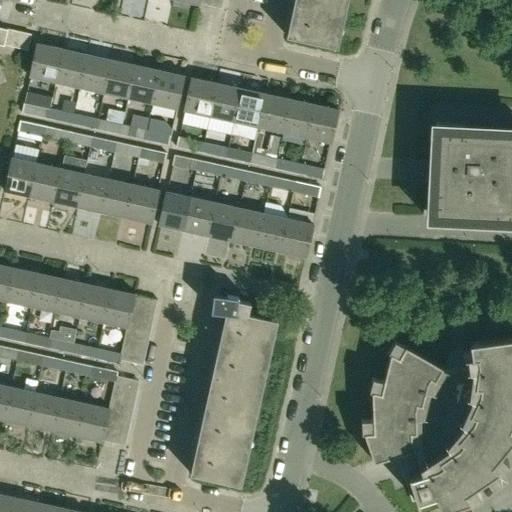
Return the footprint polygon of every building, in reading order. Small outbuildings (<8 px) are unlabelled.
[(299,0),(292,35),(287,34),(286,36),(337,47),(347,0),(299,0)] [(6,28),(3,44),(27,50),(31,35),(31,33),(27,32),(6,28)] [(30,77),(54,82),(62,48),(37,42),(30,76),(30,77)] [(62,48),(54,82),(79,87),(86,53),(62,48)] [(110,58),(86,53),(79,87),(103,93),(110,58)] [(127,98),(135,64),(110,58),(103,93),(127,98)] [(135,64),(127,98),(151,103),(159,69),(135,64)] [(159,69),(151,103),(176,109),(184,75),(159,69)] [(191,76),(184,111),(209,116),(216,82),(191,76)] [(240,87),(216,82),(209,116),(233,121),(240,87)] [(233,121),(257,127),(265,92),(240,87),(233,121)] [(289,98),(265,92),(257,127),(281,132),(289,98)] [(289,98),(281,132),(306,137),(313,103),(289,98)] [(306,137),(330,143),(338,109),(313,103),(306,137)] [(22,113),(46,119),(48,109),(24,104),(22,113)] [(46,119),(70,124),(73,114),(48,109),(46,119)] [(70,124),(95,129),(97,120),(73,114),(70,124)] [(119,135),(121,125),(97,120),(95,129),(119,135)] [(20,122),(18,132),(42,137),(44,127),(20,122)] [(119,135),(143,140),(145,130),(121,125),(119,135)] [(66,143),(69,133),(44,127),(42,137),(66,143)] [(511,129),(461,127),(461,128),(461,131),(435,130),(432,187),(436,187),(434,218),(491,221),(491,217),(511,217),(511,129)] [(170,136),(145,130),(143,140),(168,145),(170,136)] [(91,148),(93,138),(69,133),(66,143),(91,148)] [(265,157),(251,154),(249,163),(274,169),(276,159),(275,159),(280,138),(270,135),(265,157)] [(176,147),(201,153),(203,143),(178,137),(176,147)] [(115,153),(117,143),(93,138),(91,148),(115,153)] [(139,159),(141,149),(117,143),(115,153),(139,159)] [(225,158),(227,148),(203,143),(201,153),(225,158)] [(227,148),(225,158),(249,163),(251,154),(227,148)] [(141,149),(139,159),(164,164),(166,154),(141,149)] [(29,196),(37,162),(12,156),(4,191),(29,196)] [(197,171),(199,161),(174,156),(172,166),(197,171)] [(274,169),(298,174),(300,164),(276,159),(274,169)] [(221,176),(223,167),(199,161),(197,171),(221,176)] [(61,167),(37,162),(29,196),(53,202),(61,167)] [(298,174),(322,179),(324,170),(300,164),(298,174)] [(78,207),(85,173),(61,167),(53,202),(78,207)] [(245,182),(247,172),(223,167),(221,176),(245,182)] [(270,187),(272,177),(247,172),(245,182),(270,187)] [(102,212),(109,178),(85,173),(78,207),(102,212)] [(294,192),(296,183),(272,177),(270,187),(294,192)] [(102,212),(126,218),(134,183),(109,178),(102,212)] [(151,223),(158,189),(134,183),(126,218),(151,223)] [(318,198),(320,188),(296,183),(294,192),(318,198)] [(166,191),(159,225),(183,230),(191,196),(166,191)] [(191,196),(183,230),(208,236),(215,201),(191,196)] [(208,236),(232,241),(240,207),(215,201),(208,236)] [(264,212),(240,207),(232,241),(256,246),(264,212)] [(256,246),(280,252),(288,217),(264,212),(256,246)] [(288,217),(280,252),(305,257),(313,223),(288,217)] [(13,266),(0,263),(0,299),(6,301),(13,266)] [(6,301),(30,306),(37,272),(13,266),(6,301)] [(54,311),(62,277),(37,272),(30,306),(54,311)] [(62,277),(54,311),(78,317),(86,282),(62,277)] [(78,317),(102,322),(110,288),(86,282),(78,317)] [(127,327),(130,316),(132,306),(134,295),(135,293),(110,288),(102,322),(127,328),(127,327)] [(238,300),(238,297),(216,294),(214,311),(229,313),(228,324),(195,472),(190,471),(190,473),(241,485),(277,320),(248,314),(250,303),(238,300)] [(156,300),(134,295),(132,306),(153,310),(156,300)] [(153,310),(132,306),(130,316),(151,321),(153,310)] [(130,316),(127,327),(149,332),(151,321),(130,316)] [(0,338),(21,343),(24,333),(0,327),(0,338)] [(146,343),(149,332),(127,327),(127,328),(125,338),(146,343)] [(21,343),(46,348),(48,338),(24,333),(21,343)] [(421,472),(419,465),(413,448),(414,448),(411,438),(411,432),(416,432),(415,409),(417,403),(422,405),(427,382),(430,377),(435,380),(442,367),(405,345),(405,346),(399,357),(392,353),(390,352),(383,380),(384,380),(381,392),(374,390),(372,390),(373,419),(373,431),(366,432),(366,431),(364,432),(373,461),(401,452),(417,502),(419,501),(418,500),(436,494),(440,509),(469,500),(480,492),(475,485),(498,469),(497,467),(492,462),(511,437),(511,428),(509,427),(511,421),(511,336),(511,335),(469,341),(472,356),(477,356),(478,362),(475,384),(480,385),(479,391),(470,412),(475,414),(472,419),(457,437),(462,440),(458,445),(439,458),(442,462),(437,465),(427,468),(427,470),(421,472)] [(46,348),(70,353),(72,344),(48,338),(46,348)] [(123,349),(144,353),(146,343),(125,338),(123,349)] [(94,359),(97,349),(72,344),(70,353),(94,359)] [(0,346),(0,357),(18,361),(20,351),(0,346)] [(97,349),(94,359),(119,364),(120,360),(121,355),(97,349)] [(144,353),(123,349),(121,355),(120,360),(142,364),(142,363),(144,353)] [(20,351),(18,361),(42,367),(45,356),(20,351)] [(45,356),(42,367),(67,372),(69,362),(45,356)] [(69,362),(67,372),(91,377),(93,367),(69,362)] [(117,372),(93,367),(91,377),(115,382),(117,376),(117,372)] [(114,387),(136,391),(138,380),(117,376),(115,382),(114,387)] [(0,383),(0,419),(5,420),(12,386),(0,383)] [(5,420),(29,426),(36,391),(12,386),(5,420)] [(112,397),(133,402),(136,391),(114,387),(112,397)] [(36,391),(29,426),(53,431),(61,397),(36,391)] [(77,436),(85,402),(61,397),(53,431),(77,436)] [(112,397),(110,408),(131,413),(133,402),(112,397)] [(102,440),(105,429),(107,419),(110,408),(85,402),(77,436),(102,442),(102,440)] [(131,413),(110,408),(107,419),(129,423),(131,413)] [(129,423),(107,419),(105,429),(126,434),(129,423)] [(126,434),(105,429),(102,440),(124,445),(124,444),(126,434)] [(10,511),(14,496),(0,492),(0,511),(10,511)] [(10,511),(35,511),(38,501),(14,496),(10,511)] [(61,511),(62,506),(38,501),(35,511),(61,511)]
